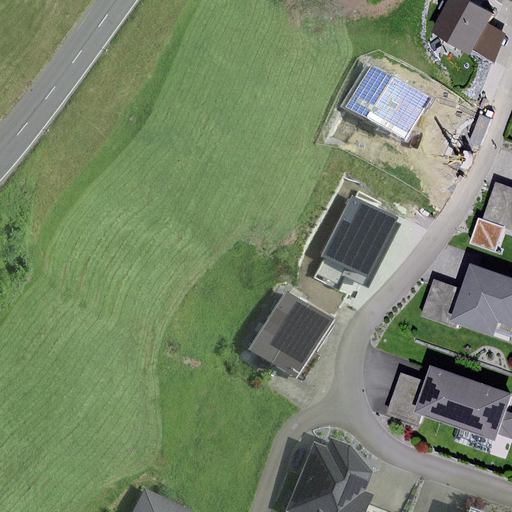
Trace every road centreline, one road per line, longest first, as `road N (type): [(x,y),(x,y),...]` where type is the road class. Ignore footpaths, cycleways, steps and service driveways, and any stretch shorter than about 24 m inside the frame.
road 1 (residential): [(511,82),(454,214),(359,344),(355,402)]
road 2 (primary): [(0,154),(118,0)]
road 3 (residential): [(355,402),(364,428),(394,454),(511,496)]
road 4 (residential): [(355,402),(296,427),(280,447),(259,511)]
